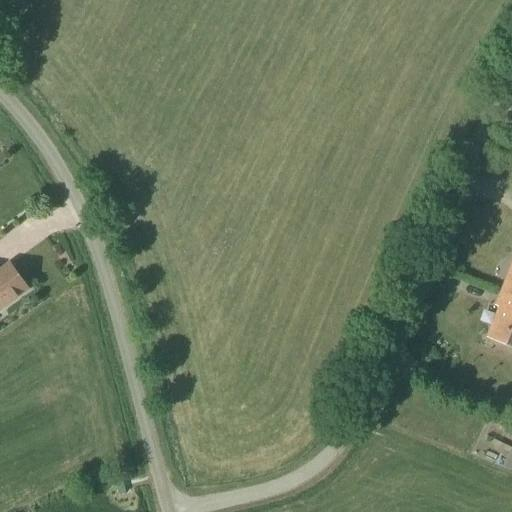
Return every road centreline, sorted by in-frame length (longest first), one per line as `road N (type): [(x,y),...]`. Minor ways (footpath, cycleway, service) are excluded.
road 1 (unclassified): [(203,511),(304,476),(348,427),(511,69)]
road 2 (unclassified): [(163,511),(92,265),(38,137),(0,99)]
